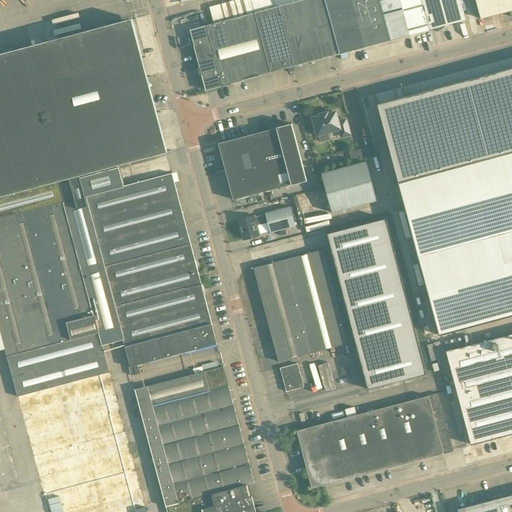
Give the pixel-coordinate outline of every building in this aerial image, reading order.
[(250,0),(235,0),(217,5),(238,81),(270,72),(250,0)] [(250,0),(270,72),(294,66),(275,0),(250,0)] [(275,0),(294,66),(323,58),(307,0),(275,0)] [(307,0),(323,58),(339,54),(328,14),(328,15),(323,0),(307,0)] [(328,14),(339,54),(370,45),(385,42),(373,0),(323,0),(328,15),(328,14)] [(420,0),(373,0),(385,42),(429,30),(420,0)] [(466,20),(460,0),(420,0),(429,30),(466,20)] [(511,0),(475,0),(480,19),(509,11),(510,17),(511,16),(511,0)] [(217,5),(209,7),(214,22),(207,25),(223,85),(237,81),(217,5)] [(0,196),(58,181),(166,152),(131,19),(0,53),(0,196)] [(222,85),(206,26),(190,30),(199,66),(197,67),(199,75),(202,74),(206,89),(222,85)] [(511,87),(460,101),(465,120),(476,160),(511,150),(511,87)] [(335,112),(313,118),(314,123),(312,123),(315,130),(316,130),(317,134),(337,129),(340,138),(350,136),(345,120),(338,122),(335,112)] [(233,200),(306,181),(291,123),(276,128),(218,143),(233,200)] [(368,146),(349,152),(351,160),(370,154),(368,146)] [(511,150),(476,160),(415,176),(399,181),(415,244),(475,228),(511,217),(511,150)] [(366,161),(321,174),(331,212),(377,199),(366,161)] [(58,181),(0,196),(0,489),(19,484),(4,427),(0,413),(0,350),(4,349),(47,511),(146,511),(141,491),(146,490),(147,487),(142,465),(139,463),(134,464),(133,459),(137,458),(139,454),(136,445),(133,443),(129,444),(102,345),(123,340),(130,366),(128,366),(131,376),(144,372),(141,364),(216,344),(171,173),(123,186),(118,168),(59,183),(58,181)] [(280,235),(286,234),(285,228),(294,226),(289,207),(265,213),(266,215),(254,218),(254,216),(238,220),(243,239),(259,235),(255,223),(267,219),(270,232),(279,230),(280,235)] [(376,217),(325,230),(367,385),(418,373),(376,217)] [(494,299),(500,319),(511,315),(511,217),(475,228),(494,299)] [(475,228),(415,244),(440,335),(500,319),(494,299),(475,228)] [(253,268),(278,362),(347,343),(323,250),(253,268)] [(511,334),(447,351),(471,445),(511,434),(511,334)] [(280,368),(286,391),(303,387),(297,363),(280,368)] [(254,483),(223,366),(135,389),(166,511),(193,511),(202,510),(202,511),(255,511),(251,496),(249,497),(246,485),(254,483)] [(407,401),(422,459),(453,451),(438,393),(407,401)] [(347,417),(296,430),(311,488),(422,459),(407,401),(356,415),(354,407),(345,409),(347,417)] [(458,511),(511,511),(511,494),(458,508),(458,511)]
